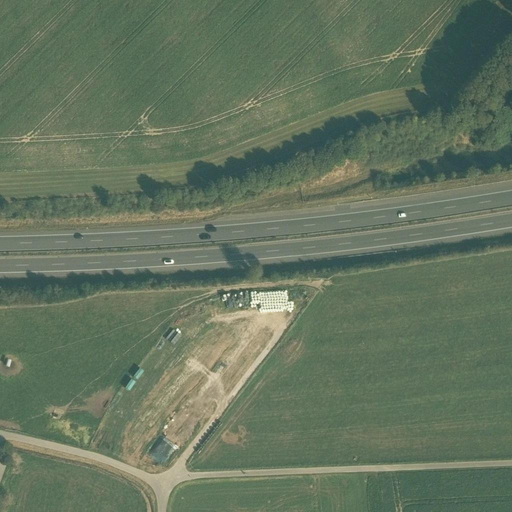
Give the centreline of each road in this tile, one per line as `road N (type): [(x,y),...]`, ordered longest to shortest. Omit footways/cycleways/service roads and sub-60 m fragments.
road 1 (motorway): [(511,196),(273,228),(0,242)]
road 2 (motorway): [(0,265),(327,245),(511,219)]
road 3 (track): [(148,479),(511,463)]
road 4 (residential): [(0,435),(148,479),(161,511)]
